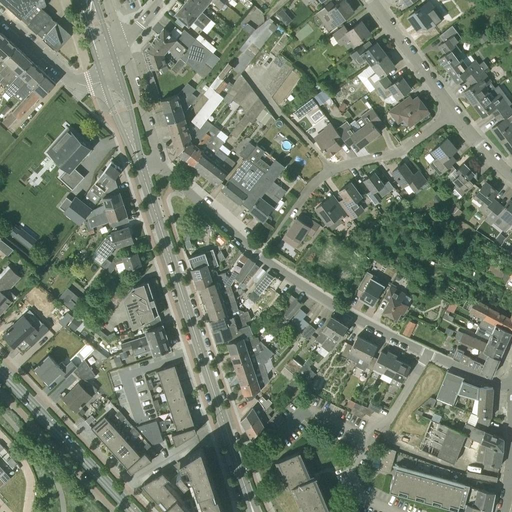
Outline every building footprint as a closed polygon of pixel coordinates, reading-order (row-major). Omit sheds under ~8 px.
[(0,0),(54,49),(55,48),(56,49),(61,43),(60,39),(60,38),(60,37),(60,36),(59,35),(58,34),(55,25),(57,23),(57,22),(57,23),(51,17),(42,9),(46,5),(44,0),(0,0)] [(206,5),(199,0),(186,0),(183,4),(211,28),(215,23),(201,11),(206,5)] [(209,0),(211,0),(221,8),(225,3),(221,0),(199,0),(206,5),(209,0)] [(345,0),(342,0),(332,8),(328,3),(326,4),(316,12),(324,23),(330,19),(335,26),(354,11),(345,0)] [(398,0),(400,2),(398,3),(402,8),(413,0),(398,0)] [(211,28),(183,4),(175,13),(189,25),(192,21),(207,33),(211,28)] [(427,12),(423,6),(408,16),(418,29),(428,21),(432,26),(443,18),(436,9),(431,13),(430,10),(427,12)] [(284,7),(278,12),(286,23),(292,18),(284,7)] [(351,38),(356,44),(371,33),(362,21),(348,31),(344,25),(332,34),(341,45),(351,38)] [(272,22),(268,28),(274,32),(278,27),(272,22)] [(164,28),(154,39),(145,50),(151,69),(162,66),(164,73),(170,68),(171,69),(171,68),(176,73),(186,62),(197,72),(212,53),(195,39),(185,29),(176,39),(164,28)] [(439,45),(444,52),(445,54),(440,58),(449,70),(462,60),(458,54),(461,52),(455,44),(449,48),(462,38),(457,32),(439,45)] [(212,53),(213,52),(216,48),(200,34),(195,39),(212,53)] [(480,40),(483,44),(488,40),(485,36),(480,40)] [(17,47),(7,38),(0,44),(0,55),(5,60),(17,47)] [(372,65),(386,54),(377,42),(366,50),(363,45),(351,54),(359,65),(367,59),(372,65)] [(0,65),(0,72),(1,74),(0,74),(0,81),(4,77),(25,54),(17,47),(5,60),(0,65)] [(213,52),(212,53),(197,72),(205,78),(220,58),(213,52)] [(32,61),(25,54),(4,77),(11,83),(11,82),(12,83),(32,61)] [(368,78),(376,88),(388,79),(384,74),(395,66),(386,54),(372,65),(377,71),(368,78)] [(458,82),(465,77),(469,81),(472,79),(475,77),(483,71),(489,67),(484,61),(479,65),(475,60),(467,66),(462,60),(449,70),(458,82)] [(12,83),(16,86),(10,91),(15,95),(20,90),(39,68),(32,61),(12,83)] [(189,140),(202,124),(226,94),(233,84),(226,79),(235,67),(229,62),(204,94),(209,97),(191,120),(192,121),(188,126),(185,118),(168,123),(178,154),(189,140)] [(20,90),(27,96),(35,88),(46,74),(39,68),(20,90)] [(475,77),(472,79),(469,81),(472,86),(465,92),(474,104),(488,93),(483,87),(491,81),(483,71),(475,77)] [(2,122),(8,128),(18,116),(19,117),(40,95),(43,97),(56,83),(46,74),(35,88),(27,96),(2,122)] [(226,94),(233,99),(247,81),(241,74),(233,84),(226,94)] [(388,79),(376,88),(384,99),(392,93),(397,99),(412,88),(403,76),(392,84),(388,78),(388,79)] [(233,99),(240,104),(252,88),(247,81),(233,99)] [(161,100),(165,112),(183,106),(193,93),(188,90),(184,87),(178,95),(161,100)] [(240,104),(248,111),(259,97),(252,88),(240,104)] [(197,97),(193,93),(183,106),(165,112),(168,123),(185,118),(183,111),(186,110),(197,97)] [(495,116),(509,106),(500,94),(493,100),(488,93),(474,104),(483,116),(490,110),(495,116)] [(321,105),(326,101),(323,96),(317,100),(321,105)] [(252,123),(256,118),(265,106),(259,97),(248,111),(231,133),(236,137),(249,121),(252,123)] [(410,124),(414,121),(428,111),(419,98),(409,105),(405,100),(389,111),(398,122),(404,118),(410,124)] [(339,109),(343,112),(347,105),(343,103),(339,109)] [(0,118),(10,108),(7,104),(0,112),(0,118)] [(294,112),(299,118),(309,111),(304,104),(294,112)] [(265,106),(256,118),(265,125),(272,115),(265,106)] [(495,116),(499,123),(492,128),(501,140),(511,132),(511,126),(510,124),(511,122),(511,109),(509,106),(495,116)] [(382,121),(372,108),(370,109),(361,116),(362,118),(356,122),(370,140),(380,132),(376,126),(382,121)] [(370,140),(356,122),(355,120),(349,125),(347,121),(336,129),(349,146),(355,141),(360,148),(370,140)] [(318,142),(319,142),(329,156),(341,147),(338,143),(343,139),(331,123),(329,125),(326,126),(326,129),(329,134),(319,142),(318,142)] [(178,154),(185,160),(207,133),(210,128),(207,126),(206,127),(202,124),(189,140),(178,154)] [(91,148),(69,128),(67,126),(45,150),(67,170),(60,178),(73,190),(85,177),(74,167),(91,148)] [(214,138),(214,139),(217,134),(210,128),(207,133),(185,160),(193,166),(214,138)] [(511,132),(501,140),(511,154),(511,153),(511,132)] [(447,137),(436,147),(432,150),(437,156),(430,163),(440,174),(452,164),(448,158),(458,149),(447,137)] [(201,172),(219,149),(222,145),(214,139),(214,138),(193,166),(201,172)] [(245,159),(255,147),(250,142),(240,155),(245,159)] [(245,159),(222,188),(241,203),(242,202),(246,206),(280,162),(257,144),(255,147),(245,159)] [(201,172),(209,179),(227,156),(223,153),(219,149),(201,172)] [(227,156),(209,179),(218,185),(236,163),(227,156)] [(92,209),(101,196),(115,179),(122,169),(112,161),(99,178),(82,202),(92,209)] [(287,191),(277,183),(274,181),(285,166),(280,162),(246,206),(250,209),(250,210),(264,221),(287,191)] [(459,198),(462,196),(478,180),(478,179),(475,182),(471,177),(473,175),(472,174),(477,169),(475,167),(474,168),(471,165),(470,167),(464,162),(456,170),(460,173),(453,180),(456,184),(451,190),(459,198)] [(419,170),(413,175),(404,163),(393,172),(403,186),(409,181),(415,189),(427,181),(419,170)] [(364,180),(371,190),(366,194),(375,205),(386,197),(380,188),(384,185),(375,172),(364,180)] [(105,204),(103,205),(93,210),(87,218),(88,220),(89,220),(106,211),(105,210),(123,204),(120,192),(119,192),(115,179),(101,196),(103,198),(105,204)] [(348,203),(343,207),(348,214),(352,219),(364,210),(357,201),(362,196),(351,182),(339,191),(348,203)] [(480,209),(488,215),(495,207),(498,202),(493,198),(498,191),(486,182),(474,197),(484,204),(480,209)] [(348,214),(343,207),(334,195),(333,195),(337,200),(332,204),(328,199),(316,208),(328,224),(339,217),(340,219),(348,214)] [(443,202),(438,195),(435,197),(434,201),(437,206),(443,202)] [(75,197),(72,201),(67,197),(59,207),(81,223),(92,209),(82,202),(75,197)] [(495,207),(488,215),(485,219),(491,224),(494,221),(499,225),(505,218),(511,223),(511,222),(511,200),(510,199),(501,211),(495,207)] [(89,220),(88,220),(86,223),(90,235),(95,233),(93,227),(111,221),(127,216),(123,204),(105,210),(106,211),(89,220)] [(450,211),(453,215),(459,209),(455,205),(450,211)] [(295,220),(286,233),(300,242),(306,233),(312,236),(320,225),(306,216),(303,221),(297,217),(295,220),(294,219),(295,220)] [(15,226),(10,233),(15,237),(20,230),(15,226)] [(380,229),(370,226),(368,230),(372,232),(371,234),(378,236),(380,229)] [(123,245),(123,244),(133,241),(131,234),(133,233),(131,229),(130,229),(129,228),(108,235),(96,250),(107,259),(116,247),(123,245)] [(0,239),(0,248),(9,255),(14,248),(1,238),(0,239)] [(511,249),(508,247),(507,244),(504,242),(501,246),(511,253),(511,249)] [(488,252),(480,247),(478,249),(473,245),(468,251),(474,255),(477,252),(485,257),(488,252)] [(221,250),(218,254),(219,256),(221,261),(226,259),(221,250)] [(125,262),(127,270),(142,265),(137,252),(123,257),(114,260),(104,272),(109,275),(117,264),(125,262)] [(215,254),(205,257),(189,262),(194,278),(210,273),(208,269),(219,265),(215,254)] [(243,255),(240,261),(244,264),(248,258),(243,255)] [(238,273),(235,278),(242,283),(249,273),(255,264),(256,262),(249,258),(242,267),(238,273)] [(499,261),(496,266),(506,272),(511,275),(511,263),(509,266),(499,261)] [(260,267),(255,264),(249,273),(253,276),(260,267)] [(506,272),(496,266),(494,264),(488,274),(511,288),(511,275),(506,272)] [(0,313),(11,301),(5,295),(21,277),(8,265),(0,274),(0,313)] [(266,271),(262,268),(256,276),(260,279),(266,271)] [(194,278),(198,288),(201,287),(223,279),(226,274),(226,272),(218,275),(217,271),(210,273),(194,278)] [(203,295),(231,286),(230,285),(235,278),(238,273),(234,271),(230,277),(226,275),(226,274),(223,279),(201,287),(203,295)] [(373,304),(384,286),(377,282),(379,278),(368,271),(358,289),(363,292),(360,297),(365,300),(364,302),(371,306),(372,304),(373,304)] [(253,291),(259,296),(264,290),(274,277),(268,273),(263,279),(258,286),(253,291)] [(112,312),(120,303),(138,280),(133,276),(118,293),(113,289),(101,303),(112,312)] [(134,286),(124,298),(133,328),(159,314),(149,281),(134,286)] [(233,293),(231,286),(203,295),(206,303),(222,298),(222,297),(233,293)] [(397,318),(406,305),(400,301),(404,294),(391,286),(385,296),(390,300),(384,311),(390,314),(388,316),(394,319),(395,317),(397,318)] [(222,298),(206,303),(209,311),(225,306),(225,305),(236,301),(233,293),(222,297),(222,298)] [(81,298),(75,294),(71,300),(77,304),(81,298)] [(292,295),(287,301),(284,304),(289,308),(296,299),(292,295)] [(511,317),(511,320),(469,298),(463,307),(463,308),(482,318),(511,333),(511,332),(511,317)] [(296,299),(289,308),(286,311),(291,315),(302,303),(296,299)] [(225,306),(209,311),(211,319),(238,310),(238,309),(237,306),(238,306),(236,301),(225,305),(225,306)] [(248,311),(245,312),(238,309),(238,310),(211,319),(209,320),(213,329),(230,324),(229,322),(249,315),(248,311)] [(297,325),(303,318),(307,314),(301,309),(292,321),(297,325)] [(73,316),(68,312),(59,321),(64,327),(73,316)] [(228,338),(229,342),(243,338),(252,333),(249,325),(247,325),(246,321),(251,320),(249,315),(229,322),(230,324),(213,329),(217,342),(228,338)] [(318,347),(319,348),(330,336),(340,321),(331,315),(316,340),(320,343),(318,347)] [(24,316),(7,331),(4,335),(22,354),(49,329),(44,324),(37,330),(24,316)] [(68,325),(76,331),(82,323),(75,317),(68,325)] [(303,318),(297,325),(303,330),(308,323),(303,318)] [(511,333),(482,318),(479,326),(508,340),(511,333)] [(348,326),(340,321),(330,336),(319,348),(324,352),(330,345),(333,347),(341,337),(348,326)] [(410,321),(403,333),(409,336),(415,323),(410,321)] [(310,324),(301,335),(307,340),(316,330),(310,324)] [(148,336),(130,341),(121,344),(124,351),(133,348),(167,337),(163,325),(151,329),(151,327),(146,328),(147,330),(146,331),(148,336)] [(489,339),(505,346),(508,340),(479,326),(476,333),(489,339)] [(98,328),(96,331),(109,341),(116,337),(114,332),(108,336),(98,328)] [(455,331),(448,328),(447,329),(445,333),(452,337),(455,331)] [(465,333),(458,330),(455,337),(461,340),(465,333)] [(365,370),(367,367),(372,370),(374,367),(378,358),(373,356),(377,346),(357,336),(353,346),(347,343),(342,355),(347,357),(350,352),(359,357),(355,366),(365,370)] [(167,337),(133,348),(135,356),(153,350),(154,355),(171,349),(167,337)] [(243,338),(229,342),(228,343),(229,345),(228,346),(231,353),(257,344),(259,343),(259,342),(260,342),(258,337),(255,338),(245,342),(243,338)] [(487,343),(474,337),(471,344),(481,349),(500,358),(505,346),(489,339),(487,343)] [(259,343),(257,344),(231,353),(234,364),(250,359),(260,355),(267,347),(261,341),(260,342),(259,342),(259,343)] [(253,368),(264,364),(263,363),(267,362),(266,361),(274,353),(267,347),(260,355),(250,359),(234,364),(238,374),(253,368)] [(500,358),(481,349),(477,360),(463,353),(464,351),(458,348),(453,358),(492,376),(500,358)] [(95,349),(92,353),(100,362),(107,358),(95,349)] [(383,372),(392,353),(388,351),(387,354),(381,351),(378,358),(374,367),(383,372)] [(390,383),(401,361),(396,359),(397,356),(392,353),(383,372),(393,377),(390,383)] [(50,355),(41,363),(40,362),(37,364),(39,365),(35,368),(47,380),(51,376),(54,379),(61,372),(67,378),(73,371),(78,367),(72,360),(66,366),(62,361),(59,364),(50,355)] [(122,364),(120,356),(114,358),(114,359),(117,366),(122,364)] [(287,365),(296,373),(303,366),(293,358),(287,365)] [(305,364),(303,366),(296,373),(308,384),(316,374),(309,367),(313,362),(310,358),(305,364)] [(85,360),(78,367),(73,371),(82,381),(79,383),(65,398),(64,397),(63,398),(77,411),(97,390),(93,385),(86,379),(96,376),(85,360)] [(401,361),(390,383),(391,383),(400,388),(411,366),(401,361)] [(253,368),(238,374),(241,384),(257,379),(267,375),(264,364),(253,368)] [(175,365),(158,370),(178,432),(172,433),(176,445),(197,432),(175,365)] [(290,371),(285,367),(281,371),(286,375),(290,371)] [(447,371),(436,399),(453,406),(458,393),(475,398),(474,402),(492,403),(493,387),(481,386),(481,384),(473,381),(447,371)] [(257,379),(241,384),(247,401),(253,399),(269,380),(267,375),(257,379)] [(295,377),(289,384),(294,389),(300,382),(295,377)] [(431,397),(423,404),(433,408),(436,399),(431,397)] [(241,420),(246,429),(258,415),(265,410),(262,404),(259,400),(241,420)] [(374,410),(373,410),(380,413),(382,408),(371,402),(368,408),(374,410)] [(491,420),(491,419),(492,403),(474,402),(472,413),(482,417),(491,420)] [(365,413),(371,416),(373,410),(374,410),(368,408),(362,404),(359,410),(365,413)] [(258,415),(246,429),(252,439),(271,417),(268,414),(273,409),(270,405),(265,411),(265,410),(258,415)] [(77,411),(82,416),(86,412),(81,407),(77,411)] [(365,413),(359,410),(353,407),(351,412),(362,418),(365,413)] [(481,441),(488,444),(504,450),(504,438),(486,431),(491,420),(482,417),(472,413),(471,413),(467,423),(466,423),(463,431),(472,435),(472,436),(471,437),(481,441)] [(105,415),(91,427),(131,472),(152,459),(145,452),(141,456),(105,415)] [(164,442),(157,420),(137,427),(153,445),(164,442)] [(477,451),(481,441),(471,437),(472,436),(450,428),(438,423),(433,436),(444,440),(438,456),(455,463),(462,445),(477,451)] [(504,450),(488,444),(481,441),(477,460),(484,462),(484,463),(500,466),(504,450)] [(390,473),(396,451),(385,447),(383,455),(379,468),(379,470),(390,473)] [(215,499),(212,490),(216,489),(212,478),(209,479),(206,471),(209,470),(208,467),(205,468),(202,460),(206,459),(202,448),(181,461),(183,467),(189,465),(204,511),(219,511),(218,509),(222,508),(218,498),(215,499)] [(488,511),(490,509),(468,504),(467,505),(465,511),(328,511),(314,477),(309,479),(298,453),(276,462),(287,490),(292,488),(302,511),(488,511)] [(372,466),(379,468),(383,455),(376,453),(372,466)] [(489,491),(479,489),(479,488),(478,488),(470,486),(470,485),(465,483),(464,486),(456,483),(457,481),(448,479),(447,481),(439,479),(440,476),(431,474),(431,476),(423,474),(423,472),(414,469),(414,471),(406,469),(406,467),(397,464),(390,492),(399,494),(400,491),(408,493),(407,497),(416,499),(417,496),(425,498),(424,501),(432,504),(433,500),(442,503),(441,506),(449,509),(450,505),(459,508),(461,503),(467,505),(468,504),(490,509),(492,510),(496,489),(489,488),(489,491)] [(4,470),(0,474),(0,487),(11,477),(4,470)] [(190,479),(182,470),(177,474),(186,483),(190,479)] [(191,511),(164,482),(169,478),(163,471),(145,483),(146,483),(149,487),(146,489),(158,502),(161,500),(167,507),(164,509),(167,511),(191,511)] [(497,482),(498,477),(468,471),(467,476),(497,482)]
